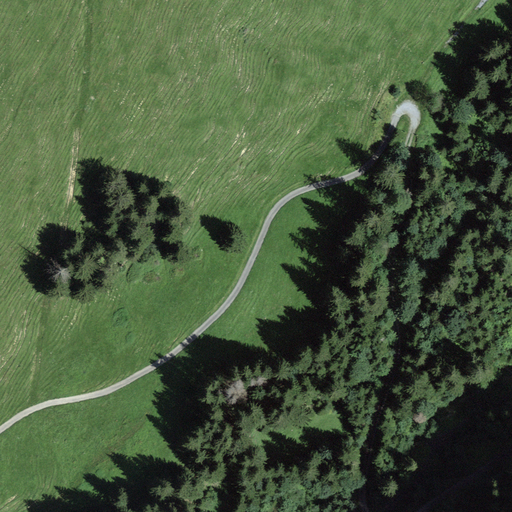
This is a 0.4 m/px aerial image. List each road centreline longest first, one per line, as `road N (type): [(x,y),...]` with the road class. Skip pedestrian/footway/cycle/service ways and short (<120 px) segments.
road 1 (track): [(365,511),(368,454),(398,350),(391,262),(410,187),(415,118),(407,107),(369,165),(282,201),(230,300),(178,350),(104,392),(39,406),(0,430)]
road 2 (track): [(27,412),(74,177),(89,0)]
road 3 (track): [(410,108),(425,75),(483,0)]
